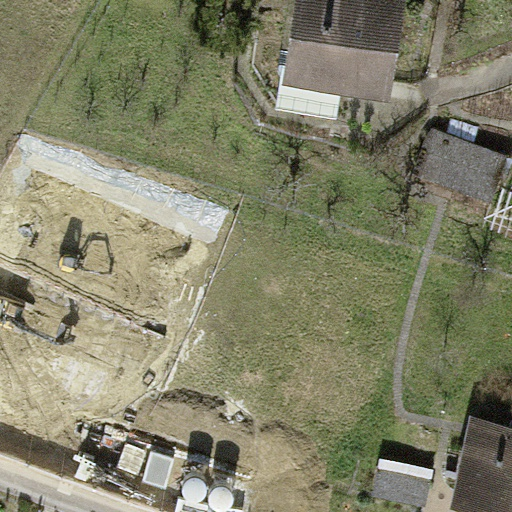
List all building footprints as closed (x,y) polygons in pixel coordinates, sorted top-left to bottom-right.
[(342,90),(392,98),(408,0),(295,0),(278,106),(338,116),(342,90)] [(434,126),(428,136),(413,173),(493,202),(511,155),(434,126)] [(20,287),(0,335),(0,343),(98,385),(162,235),(61,193),(39,246),(94,269),(76,311),(20,287)] [(453,507),(477,511),(511,511),(511,422),(472,414),(453,507)] [(434,468),(380,458),(372,495),(427,506),(434,468)]
